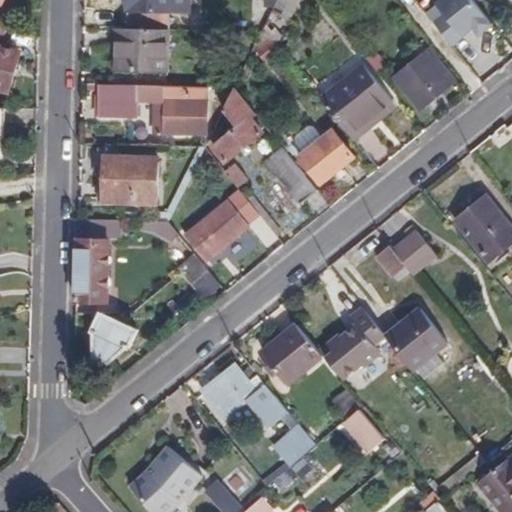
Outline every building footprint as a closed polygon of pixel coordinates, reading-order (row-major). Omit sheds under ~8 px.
[(128,0),(128,28),(169,29),(169,10),(169,0),(128,0)] [(188,0),(169,0),(169,10),(188,10),(188,0)] [(481,36),(494,25),(474,0),(443,0),(438,4),(446,14),(435,23),(454,46),(475,29),(481,36)] [(11,24),(0,19),(0,36),(4,38),(11,24)] [(128,28),(117,28),(116,72),(168,73),(169,29),(128,28)] [(278,53),(270,43),(260,51),(267,61),(278,53)] [(0,88),(10,91),(20,52),(0,46),(0,88)] [(455,82),(431,50),(396,78),(422,109),(455,82)] [(359,140),(372,130),(366,124),(393,101),(372,75),(333,106),(359,140)] [(166,86),(101,85),(100,117),(138,116),(138,100),(166,99),(166,86)] [(166,86),(166,99),(207,99),(208,86),(166,86)] [(234,89),(224,111),(237,129),(214,147),(226,161),(262,132),(251,119),(257,115),(235,86),(234,89)] [(207,99),(166,99),(166,133),(207,134),(207,99)] [(366,124),(372,130),(399,107),(393,101),(366,124)] [(302,160),(321,185),(355,157),(335,133),(324,142),(312,127),(295,141),(306,156),(302,160)] [(318,190),(285,148),(268,161),(302,203),(318,190)] [(104,159),(103,204),(157,205),(158,160),(104,159)] [(232,165),(225,171),(240,189),(248,181),(232,165)] [(208,260),(251,226),(249,223),(261,214),(242,191),(188,237),(208,260)] [(511,241),(511,226),(487,198),(457,221),(489,260),(511,241)] [(167,223),(141,222),(141,235),(160,235),(167,241),(177,233),(167,223)] [(395,251),(407,267),(414,274),(439,256),(420,232),(395,251)] [(105,241),(79,240),(77,300),(103,300),(105,241)] [(395,251),(392,248),(379,257),(395,277),(407,267),(395,251)] [(210,273),(197,258),(183,270),(195,285),(210,273)] [(222,288),(210,273),(195,285),(208,300),(222,288)] [(386,337),(363,308),(351,318),(357,326),(342,338),(339,336),(322,350),(344,378),(362,365),(364,367),(380,354),(374,347),(386,337)] [(420,309),(386,337),(414,370),(447,342),(420,309)] [(95,332),(97,334),(97,356),(112,363),(130,348),(133,348),(142,331),(105,313),(95,332)] [(325,358),(299,326),(265,354),(290,386),(325,358)] [(289,412),(266,384),(256,392),(237,368),(206,393),(225,416),(247,399),(270,427),(289,412)] [(361,402),(356,395),(345,406),(350,412),(361,402)] [(385,438),(358,409),(346,421),(372,449),(385,438)] [(277,448),(292,465),(315,443),(300,426),(277,448)] [(131,487),(153,511),(171,511),(183,503),(206,474),(169,447),(149,474),(131,487)] [(511,511),(511,459),(482,483),(505,511),(511,511)] [(278,493),(294,479),(281,465),(265,479),(278,493)] [(207,496),(221,511),(230,511),(238,506),(219,485),(207,496)] [(270,511),(273,510),(263,498),(248,511),(270,511)] [(438,501),(424,511),(451,511),(441,498),(438,501)]
